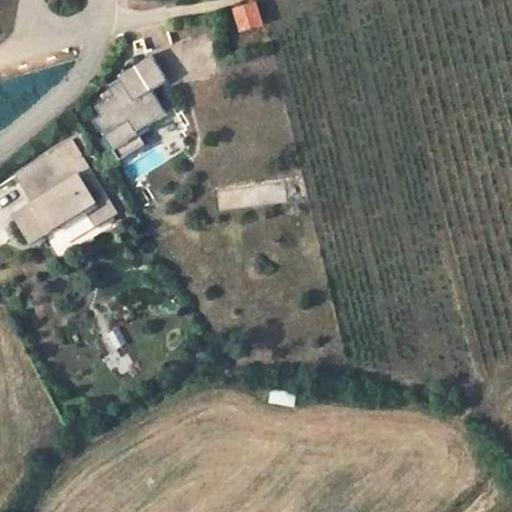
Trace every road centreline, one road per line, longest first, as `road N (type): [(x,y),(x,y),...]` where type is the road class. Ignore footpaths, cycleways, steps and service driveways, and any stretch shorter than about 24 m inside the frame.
road 1 (residential): [(0,149),(73,83),(101,23)]
road 2 (track): [(105,11),(131,19),(231,0)]
